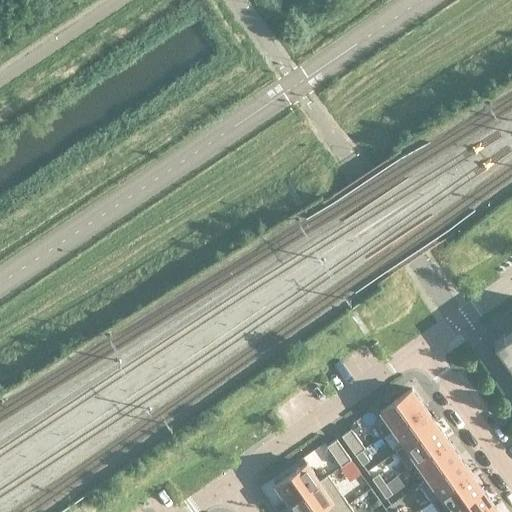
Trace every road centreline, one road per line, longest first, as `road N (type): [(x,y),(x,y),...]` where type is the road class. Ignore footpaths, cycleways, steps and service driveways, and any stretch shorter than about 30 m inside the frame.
road 1 (residential): [(226,484),(421,345)]
road 2 (residential): [(421,345),(511,475)]
